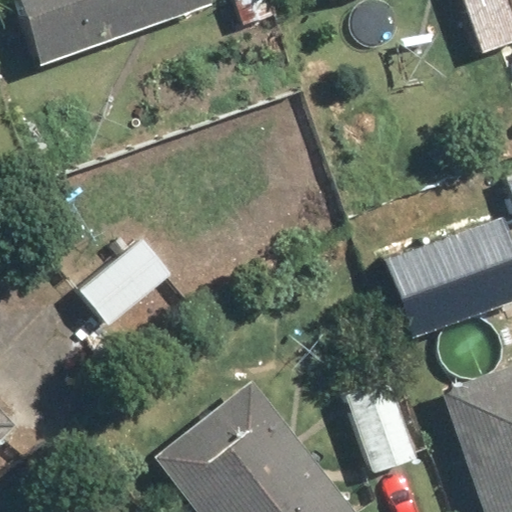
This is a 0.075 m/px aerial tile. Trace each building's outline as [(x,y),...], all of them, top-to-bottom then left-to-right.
[(24,0),(48,64),(204,6),(202,0),(24,0)] [(511,16),(506,0),(463,0),(479,47),(511,35),(511,16)] [(511,162),(502,166),(511,193),(511,162)] [(390,251),(419,330),(511,296),(511,263),(493,213),(390,251)] [(87,292),(110,320),(159,282),(136,253),(87,292)] [(511,511),(511,368),(456,385),(494,511),(511,511)] [(259,377),(158,459),(201,511),(359,511),(366,506),(259,377)] [(382,390),(355,400),(377,461),(404,452),(382,390)] [(0,400),(0,445),(23,422),(0,400)]
